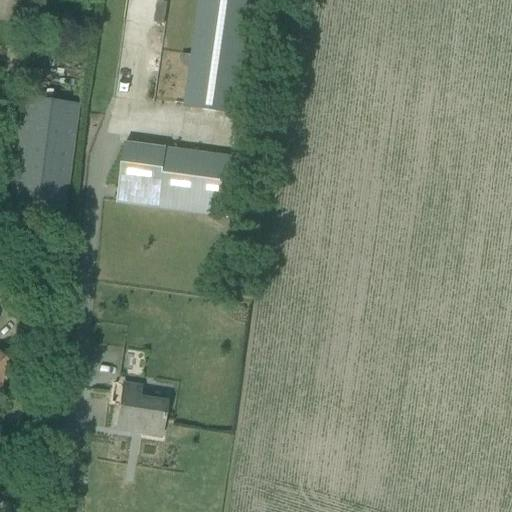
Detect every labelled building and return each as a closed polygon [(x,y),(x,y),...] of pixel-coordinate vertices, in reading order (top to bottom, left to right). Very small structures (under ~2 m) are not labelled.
[(198,0),(185,113),(235,119),(249,0),(198,0)] [(20,98),(5,218),(63,227),(64,216),(79,107),(27,99),(20,98)] [(116,205),(228,220),(235,161),(124,146),(116,205)] [(1,263),(0,263),(0,278),(1,280),(9,274),(1,263)] [(0,384),(2,383),(14,374),(0,355),(0,384)] [(114,431),(160,438),(163,418),(165,405),(139,402),(141,389),(121,386),(114,431)]
